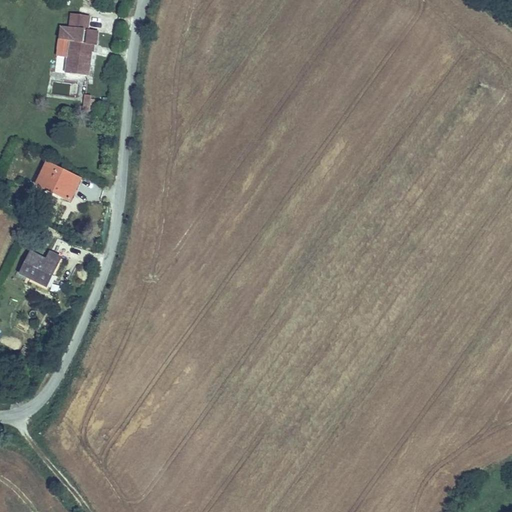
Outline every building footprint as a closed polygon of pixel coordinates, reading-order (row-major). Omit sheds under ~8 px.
[(108,40),(110,29),(98,27),(100,13),(83,11),(81,23),(72,22),(70,35),(80,37),(78,53),(68,51),(66,67),(100,72),(102,58),(98,57),(99,49),(103,49),(105,40),(108,40)] [(80,37),(70,35),(68,51),(78,53),(80,37)] [(84,93),(83,104),(91,105),(91,94),(84,93)] [(48,190),(78,204),(84,191),(89,194),(93,186),(57,168),(48,190)] [(84,191),(78,204),(84,207),(89,194),(84,191)] [(46,259),(34,252),(25,272),(42,281),(48,270),(52,272),(60,256),(51,251),(46,259)]
